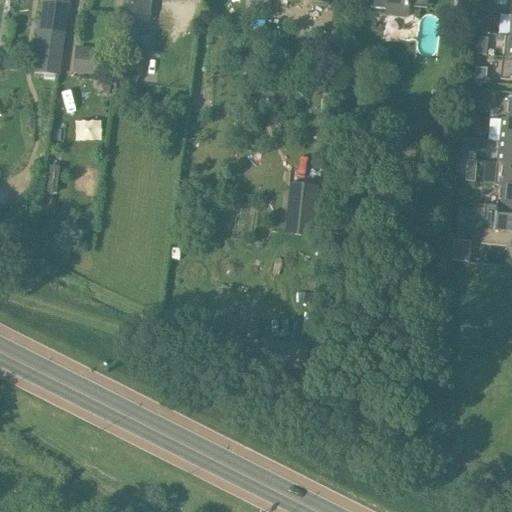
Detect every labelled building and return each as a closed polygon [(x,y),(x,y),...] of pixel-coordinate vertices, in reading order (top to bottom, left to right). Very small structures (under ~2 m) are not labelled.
[(43,0),(34,73),(58,77),(68,0),(43,0)] [(128,0),(127,10),(147,13),(148,0),(128,0)] [(370,0),(370,8),(386,10),(385,16),(406,18),(408,1),(421,2),(421,0),(370,0)] [(485,24),(491,19),(491,13),(481,13),(480,23),(485,24)] [(253,21),(251,36),(251,37),(263,39),(263,37),(265,22),(253,21)] [(511,37),(505,37),(503,57),(502,57),(502,58),(511,58),(511,37)] [(486,56),(487,39),(478,38),(477,55),(486,56)] [(93,73),(93,47),(74,46),(73,72),(93,73)] [(125,48),(123,73),(141,75),(144,50),(125,48)] [(511,81),(511,58),(502,58),(500,80),(511,81)] [(476,69),(474,84),(485,85),(487,69),(476,69)] [(474,90),(473,100),(478,101),(483,96),(484,91),(474,90)] [(511,121),(511,99),(508,99),(506,120),(502,120),(502,121),(511,121)] [(85,115),(87,136),(114,133),(111,112),(85,115)] [(479,119),(471,118),(470,130),(478,131),(479,119)] [(511,121),(502,121),(500,142),(511,143),(511,121)] [(511,143),(500,142),(498,163),(497,163),(497,164),(511,165),(511,143)] [(474,183),(476,162),(466,161),(465,182),(474,183)] [(495,185),(511,187),(511,165),(497,164),(495,185)] [(396,172),(396,177),(399,180),(409,181),(411,179),(412,175),(409,171),(399,170),(396,172)] [(284,235),(313,239),(318,187),(289,184),(284,235)] [(511,187),(495,185),(495,186),(499,187),(498,206),(495,206),(495,207),(511,208),(511,187)] [(456,203),(466,204),(467,191),(457,190),(456,203)] [(511,208),(495,207),(493,231),(482,230),(481,245),(507,247),(508,233),(511,233),(511,208)]
